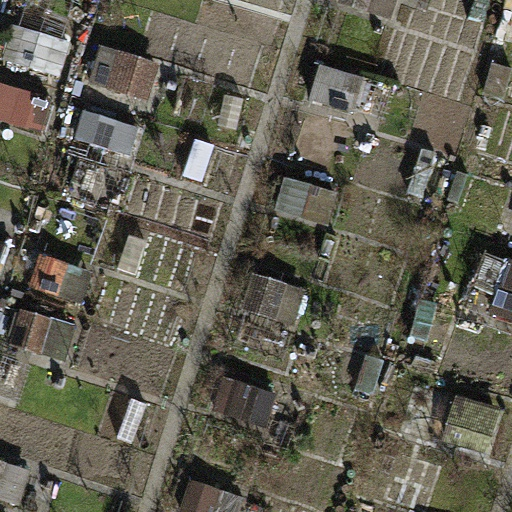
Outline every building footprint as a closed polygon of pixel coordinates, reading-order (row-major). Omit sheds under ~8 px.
[(392,24),(399,0),(342,0),(340,8),(392,24)] [(6,65),(62,81),(72,46),(16,30),(6,65)] [(150,104),(161,68),(103,50),(92,87),(150,104)] [(484,96),(504,103),(511,79),(511,72),(495,66),(484,96)] [(353,119),(365,82),(324,69),(312,106),(353,119)] [(0,124),(40,136),(50,102),(0,87),(0,124)] [(222,128),(239,132),(245,105),(228,101),(222,128)] [(130,161),(139,132),(83,113),(73,143),(130,161)] [(412,197),(425,200),(432,171),(419,168),(412,197)] [(449,204),(460,208),(470,180),(459,176),(449,204)] [(329,232),(340,197),(284,180),(274,215),(329,232)] [(84,310),(95,275),(42,259),(31,294),(84,310)] [(511,325),(511,261),(511,262),(510,268),(482,259),(474,286),(501,294),(493,319),(511,325)] [(296,329),(308,294),(254,276),(242,310),(296,329)] [(412,339),(430,344),(439,309),(421,304),(412,339)] [(65,368),(77,330),(23,313),(11,351),(65,368)] [(356,392),(376,398),(385,364),(366,359),(356,392)] [(271,434),(282,398),(226,381),(215,416),(271,434)] [(445,444),(490,456),(502,412),(457,400),(445,444)] [(0,502),(21,509),(32,475),(0,465),(0,502)] [(242,511),(246,501),(193,484),(183,511),(242,511)]
